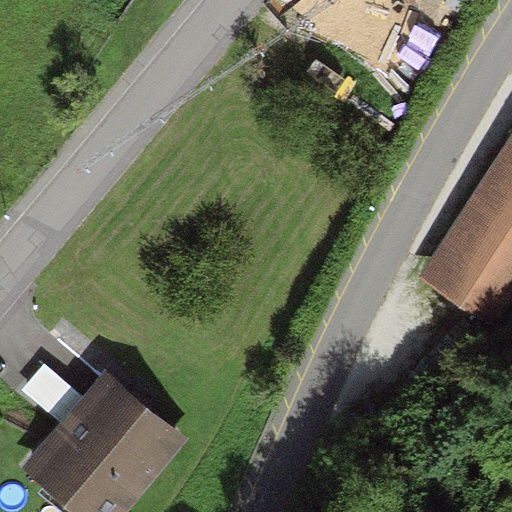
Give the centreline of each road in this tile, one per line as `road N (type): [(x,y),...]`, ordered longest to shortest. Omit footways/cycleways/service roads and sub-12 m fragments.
road 1 (residential): [(511,27),(409,192),(259,511)]
road 2 (residential): [(219,0),(0,266)]
